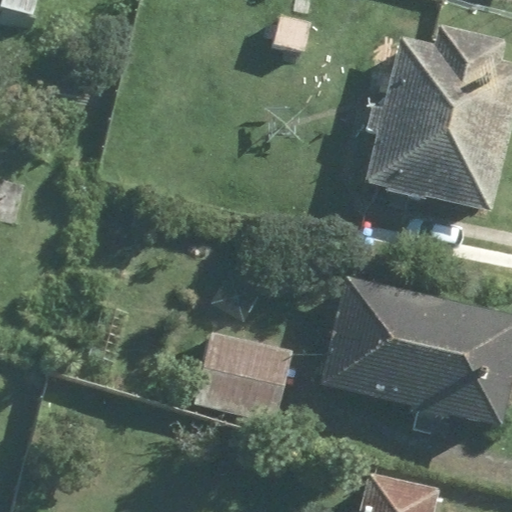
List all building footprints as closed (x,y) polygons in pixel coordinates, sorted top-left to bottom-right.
[(511,79),(511,73),(487,68),(492,49),(427,35),(423,53),(386,44),(353,190),(480,219),(511,79)] [(24,188),(0,181),(0,229),(11,232),(24,188)] [(136,216),(96,210),(87,266),(128,272),(136,216)] [(511,333),(511,326),(337,285),(309,404),(485,445),(511,333)] [(288,360),(223,343),(203,419),(268,436),(288,360)] [(423,511),(427,497),(357,481),(350,511),(423,511)]
